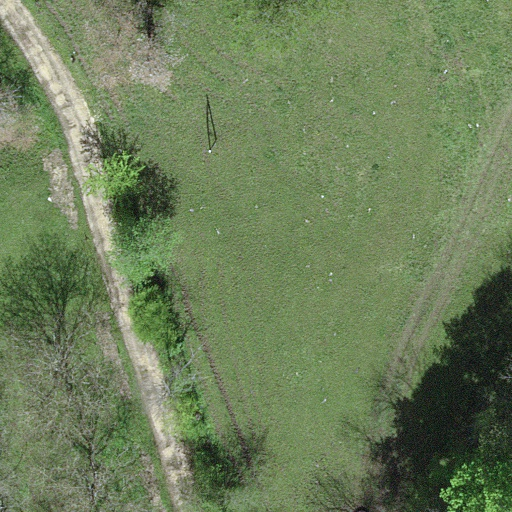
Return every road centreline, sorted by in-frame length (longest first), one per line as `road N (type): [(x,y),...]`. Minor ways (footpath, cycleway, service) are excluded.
road 1 (track): [(183,511),(81,154),(0,0)]
road 2 (track): [(423,0),(437,46),(444,158),(359,511)]
